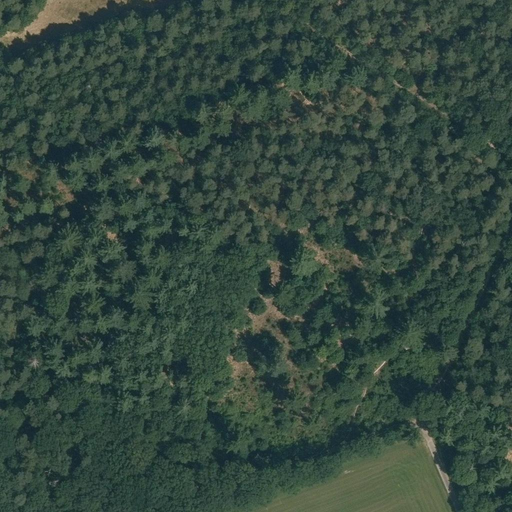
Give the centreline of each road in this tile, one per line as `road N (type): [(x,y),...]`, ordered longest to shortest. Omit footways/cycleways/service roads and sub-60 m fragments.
road 1 (track): [(511,157),(265,0)]
road 2 (track): [(0,369),(258,476)]
road 3 (track): [(421,425),(511,209)]
road 4 (track): [(166,511),(338,448)]
